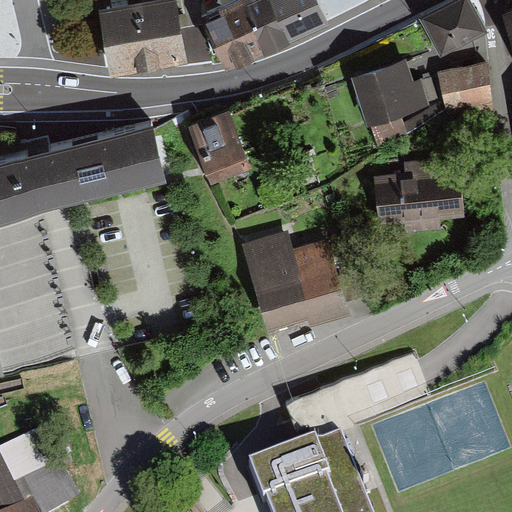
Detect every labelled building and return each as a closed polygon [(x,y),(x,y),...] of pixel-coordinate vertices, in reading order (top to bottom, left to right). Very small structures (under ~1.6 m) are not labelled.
[(104,0),(113,62),(148,57),(185,52),(177,0),(104,0)] [(212,24),(228,61),(288,36),(327,20),(319,0),(240,0),(208,14),(212,24)] [(443,43),(490,18),(480,0),(441,0),(424,9),(438,35),(443,43)] [(446,105),(496,95),(487,52),(438,62),(446,105)] [(367,114),(428,98),(422,72),(414,74),(408,53),(355,66),(367,114)] [(214,178),(252,165),(232,108),(194,122),(204,149),(214,178)] [(0,160),(0,220),(167,175),(151,119),(0,160)] [(442,213),(465,210),(462,182),(460,157),(406,163),(407,172),(377,175),(381,212),(409,210),(411,230),(443,227),(442,213)] [(311,318),(351,306),(330,235),(296,245),(290,228),(246,241),(270,322),(295,314),(309,310),(311,318)] [(371,511),(338,427),(249,461),(269,511),(371,511)] [(0,511),(40,511),(31,493),(25,496),(1,445),(0,445),(0,511)] [(31,493),(40,511),(47,511),(82,496),(64,457),(23,476),(31,493)]
